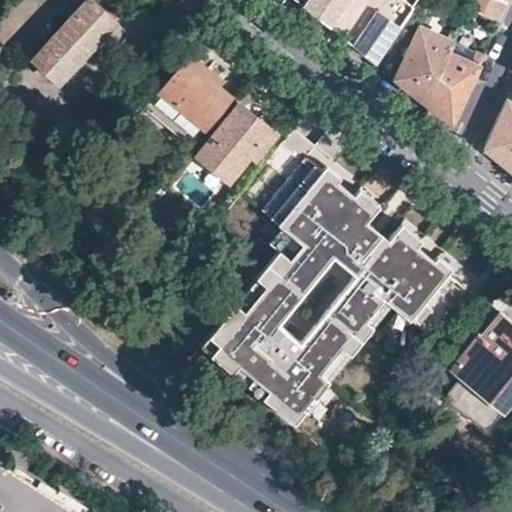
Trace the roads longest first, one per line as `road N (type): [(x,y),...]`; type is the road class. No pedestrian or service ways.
road 1 (secondary): [(314,511),(100,351),(0,256)]
road 2 (primary): [(288,511),(0,316)]
road 3 (secondary): [(0,364),(248,511)]
road 4 (secondary): [(256,0),(453,161)]
road 5 (residential): [(0,390),(194,511)]
road 6 (residential): [(511,31),(453,161)]
